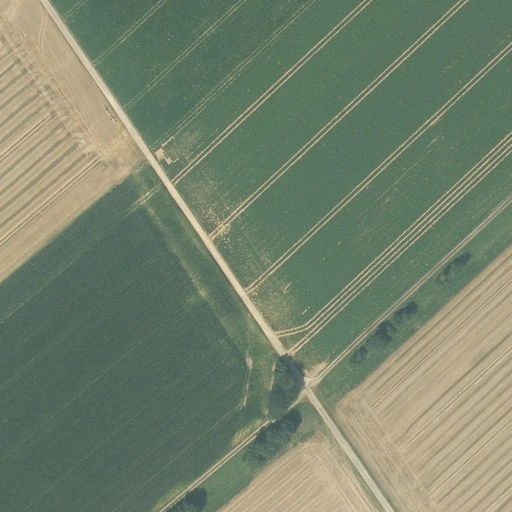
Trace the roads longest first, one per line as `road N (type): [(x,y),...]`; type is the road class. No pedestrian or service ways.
road 1 (track): [(43,0),(389,511)]
road 2 (track): [(161,511),(511,199)]
